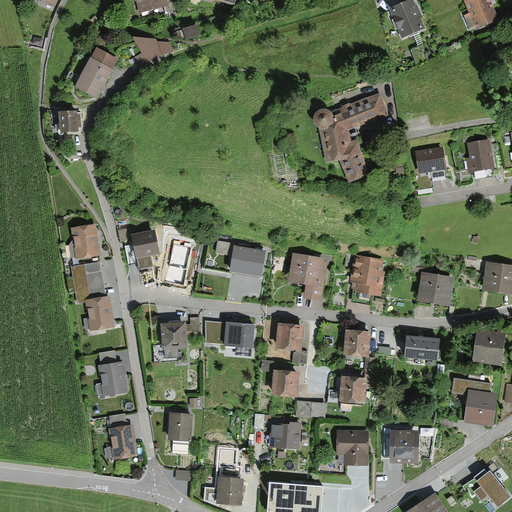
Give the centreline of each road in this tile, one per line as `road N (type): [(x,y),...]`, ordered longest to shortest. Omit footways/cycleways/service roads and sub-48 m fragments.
road 1 (residential): [(511,308),(430,324),(127,297),(157,492)]
road 2 (unclassified): [(374,511),(511,422)]
road 3 (unclassified): [(0,471),(157,492)]
